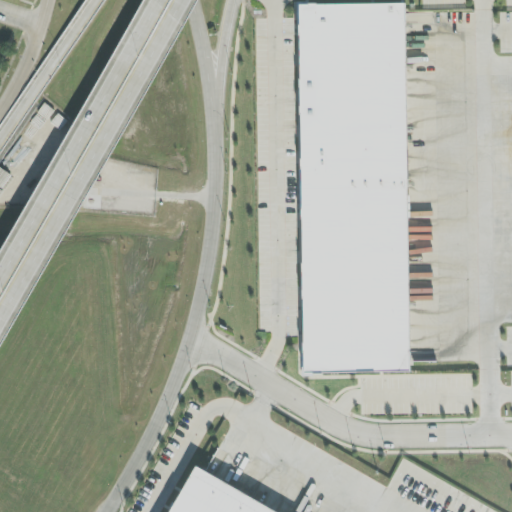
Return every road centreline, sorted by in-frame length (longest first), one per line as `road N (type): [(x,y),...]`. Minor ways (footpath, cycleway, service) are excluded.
road 1 (motorway): [(0,325),(183,0)]
road 2 (residential): [(188,339),(348,431),(511,436)]
road 3 (motorway): [(156,0),(0,278)]
road 4 (secondary): [(188,339),(210,223),(214,145)]
road 5 (secondary): [(108,511),(188,339)]
road 6 (motorway): [(94,0),(0,136)]
road 7 (secondary): [(214,145),(192,0)]
road 8 (motorway): [(214,145),(228,0)]
